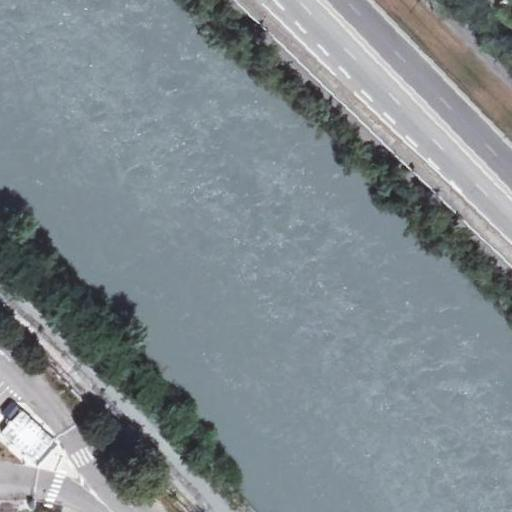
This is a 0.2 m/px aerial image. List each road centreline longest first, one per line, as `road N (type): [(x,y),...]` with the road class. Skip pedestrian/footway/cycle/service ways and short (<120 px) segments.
road 1 (trunk): [(281,0),(511,230)]
road 2 (trunk): [(511,171),(344,0)]
